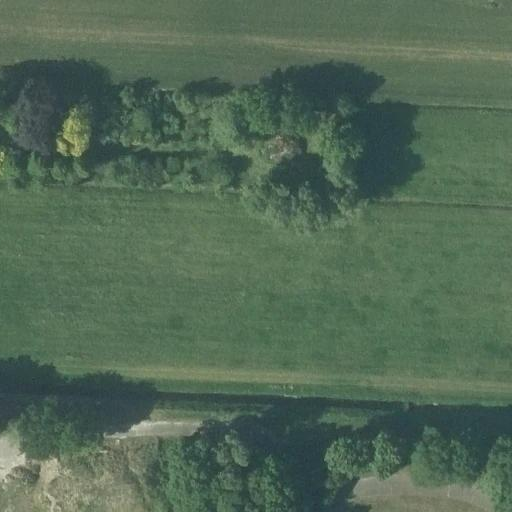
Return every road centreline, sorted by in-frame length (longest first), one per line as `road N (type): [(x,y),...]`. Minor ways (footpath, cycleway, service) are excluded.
road 1 (unclassified): [(280,511),(280,434),(258,416),(0,431)]
road 2 (unclassified): [(502,511),(496,497),(444,470),(411,465),(340,483),(325,511)]
